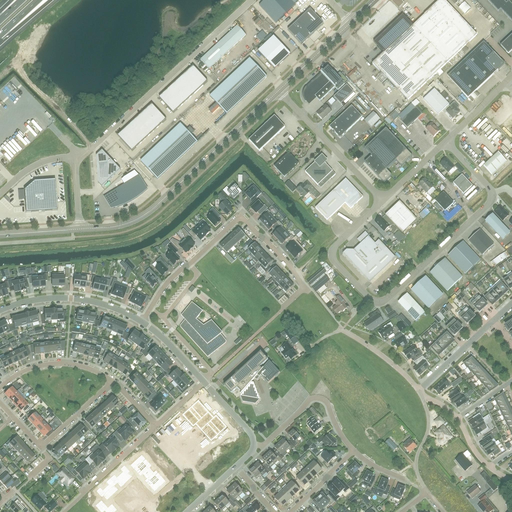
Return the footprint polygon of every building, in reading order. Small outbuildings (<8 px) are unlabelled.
[(265,0),(258,6),(275,24),(296,5),(294,4),(298,0),(265,0)] [(444,0),(440,0),(413,26),(448,62),(477,35),(444,0)] [(511,34),(501,45),(508,53),(511,49),(511,5),(509,1),(506,4),(502,0),(487,0),(490,3),(498,12),(501,9),(511,21),(511,34)] [(471,8),(465,2),(459,7),(465,14),(471,8)] [(310,8),(287,29),(301,44),(323,23),(310,8)] [(413,26),(403,15),(374,42),(384,53),(373,64),(407,100),(448,62),(413,26)] [(237,26),(200,59),(209,69),(245,35),(237,26)] [(274,36),(258,51),(274,69),(291,54),(274,36)] [(484,42),(447,76),(468,98),(472,102),(479,95),(476,91),(505,64),(484,42)] [(266,76),(250,59),(210,97),(226,114),(266,76)] [(193,66),(159,98),(173,113),(207,82),(193,66)] [(328,66),(321,73),(313,80),(311,82),(307,87),(306,86),(305,87),(305,88),(304,88),(304,89),(303,90),(303,91),(303,92),(303,93),(303,94),(303,95),(303,96),(303,97),(303,98),(304,99),(304,100),(305,100),(305,101),(306,101),(309,104),(316,97),(320,101),(335,87),(338,91),(345,84),(328,66)] [(30,95),(12,78),(4,86),(9,92),(11,90),(23,102),(30,95)] [(341,104),(353,92),(347,85),(334,97),(341,104)] [(434,89),(423,99),(438,114),(449,104),(442,97),(446,93),(445,91),(440,95),(434,89)] [(505,95),(486,109),(493,118),(498,114),(497,112),(501,110),(500,109),(506,105),(504,102),(508,99),(505,95)] [(451,107),(447,111),(453,118),(459,112),(456,109),(459,106),(454,101),(449,106),(451,107)] [(166,120),(152,104),(118,136),(132,151),(166,120)] [(323,120),(331,111),(325,105),(317,113),(323,120)] [(337,120),(329,127),(333,130),(335,132),(340,138),(347,131),(362,117),(352,106),(337,120)] [(402,120),(401,120),(408,128),(418,118),(422,114),(415,107),(405,117),(402,120)] [(390,114),(386,117),(395,127),(398,125),(393,120),(395,119),(390,114)] [(259,151),(285,127),(274,116),(249,140),(259,151)] [(433,136),(439,131),(432,123),(426,128),(433,136)] [(181,124),(141,162),(157,179),(197,141),(191,135),(194,132),(190,128),(187,131),(181,124)] [(372,156),(365,162),(384,183),(392,176),(386,170),(396,160),(401,166),(412,156),(386,128),(365,148),(372,156)] [(102,150),(96,156),(98,183),(102,187),(121,170),(102,150)] [(498,152),(483,166),(492,175),(506,161),(498,152)] [(284,177),(299,164),(289,153),(274,166),(284,177)] [(321,157),(305,172),(318,185),(329,175),(332,178),(335,174),(332,171),(333,171),(325,163),(327,161),(323,157),(322,158),(321,157)] [(448,172),(454,167),(446,158),(440,164),(448,172)] [(458,163),(455,166),(459,170),(457,171),(460,174),(464,170),(458,163)] [(124,184),(104,197),(109,204),(112,205),(112,204),(115,205),(115,206),(118,206),(124,204),(131,201),(136,197),(142,193),(147,189),(139,175),(135,171),(124,177),(122,180),(124,184)] [(463,194),(472,186),(462,175),(453,183),(463,194)] [(427,192),(433,187),(425,178),(419,184),(427,192)] [(346,179),(333,191),(315,208),(327,220),(345,203),(351,209),(363,197),(346,179)] [(55,180),(34,181),(24,190),(26,212),(57,210),(55,180)] [(302,184),(296,189),(300,194),(300,196),(301,196),(302,197),(302,196),(304,198),(310,193),(316,200),(321,196),(312,186),(308,181),(303,185),(302,184)] [(407,191),(410,188),(414,192),(418,188),(413,182),(405,189),(407,191)] [(235,184),(227,192),(232,196),(231,197),(234,199),(238,196),(237,195),(240,192),(237,189),(239,188),(235,184)] [(253,185),(250,188),(250,189),(245,194),(250,199),(254,195),(257,198),(261,193),(253,185)] [(467,198),(469,200),(482,188),(480,186),(467,198)] [(439,196),(435,200),(438,204),(441,207),(440,208),(442,210),(443,209),(445,211),(449,207),(453,203),(448,198),(443,192),(439,196)] [(219,206),(225,213),(225,215),(227,215),(227,216),(228,215),(230,215),(230,213),(233,211),(230,208),(231,206),(225,200),(227,198),(222,193),(218,197),(220,199),(219,200),(219,206)] [(267,208),(265,206),(263,207),(258,201),(256,203),(256,202),(253,205),(253,206),(251,208),(251,209),(253,212),(254,211),(256,214),(257,212),(260,215),(267,208)] [(381,217),(375,222),(384,231),(390,226),(394,225),(402,233),(417,219),(400,201),(385,215),(382,218),(381,217)] [(495,212),(503,221),(509,215),(500,207),(495,212)] [(211,215),(207,218),(215,227),(221,222),(216,217),(219,214),(213,208),(210,211),(210,213),(211,215)] [(270,212),(267,209),(262,215),(264,217),(260,221),(261,221),(260,222),(263,225),(264,225),(265,225),(273,217),(269,213),(270,212)] [(502,239),(510,232),(492,214),(485,221),(502,239)] [(278,222),(273,217),(265,225),(269,230),(273,227),(275,229),(281,223),(278,221),(278,222)] [(200,225),(198,228),(206,236),(210,232),(206,226),(208,224),(203,219),(199,223),(200,225)] [(283,226),(281,223),(275,229),(277,231),(273,235),(278,240),(287,231),(282,227),(283,226)] [(182,241),(191,250),(193,247),(195,245),(190,240),(192,238),(183,228),(181,230),(185,239),(182,241)] [(206,236),(198,228),(195,230),(193,228),(189,233),(193,238),(196,235),(201,240),(206,236)] [(235,232),(241,239),(245,236),(238,228),(235,232)] [(494,245),(480,230),(469,240),(482,255),(494,245)] [(291,236),(287,231),(278,240),(278,241),(281,244),(281,243),(282,244),(286,241),(288,243),(289,243),(294,238),(292,235),(291,236)] [(399,231),(393,236),(399,242),(405,236),(404,235),(402,234),(399,231)] [(235,232),(231,235),(238,243),(241,239),(235,232)] [(346,250),(343,253),(370,282),(396,258),(379,240),(375,244),(369,237),(369,236),(365,232),(359,238),(359,241),(361,243),(354,250),(353,250),(347,250),(346,250)] [(227,239),(234,246),(238,243),(231,235),(227,239)] [(300,245),(294,238),(289,243),(291,245),(286,249),(291,254),(300,245)] [(191,250),(182,241),(180,243),(172,239),(170,241),(179,250),(181,248),(186,253),(188,251),(188,252),(191,250)] [(223,242),(230,250),(234,246),(227,239),(223,242)] [(223,242),(220,246),(226,253),(230,250),(223,242)] [(465,274),(480,260),(463,242),(448,256),(465,274)] [(255,243),(248,250),(251,254),(259,247),(255,243)] [(172,251),(166,257),(171,262),(170,263),(172,266),(173,265),(174,265),(180,260),(174,254),(175,254),(178,252),(171,244),(168,247),(172,251)] [(307,252),(300,245),(291,254),(295,258),(300,254),(302,257),(307,252)] [(251,254),(255,257),(262,251),(259,247),(251,254)] [(255,257),(253,259),(256,263),(258,261),(266,254),(262,251),(255,257)] [(269,258),(266,254),(258,261),(262,265),(260,266),(260,267),(269,258)] [(168,271),(163,266),(166,263),(160,257),(156,262),(158,264),(158,266),(155,268),(163,276),(168,271)] [(269,258),(260,267),(266,273),(270,268),(268,266),(273,262),(269,258)] [(447,291),(462,277),(445,259),(430,273),(447,291)] [(323,268),(326,272),(330,268),(326,263),(322,266),(323,268)] [(276,267),(269,274),(272,278),(271,279),(280,271),(276,267)] [(149,268),(144,272),(148,276),(144,280),(151,288),(157,282),(152,277),(155,274),(149,268)] [(316,292),(329,280),(325,276),(318,282),(317,280),(326,272),(323,268),(307,282),(316,292)] [(280,271),(271,279),(274,283),(283,275),(280,271)] [(45,287),(44,281),(47,281),(46,274),(41,274),(41,277),(38,277),(39,288),(45,287)] [(80,277),(79,288),(85,288),(86,281),(89,281),(90,275),(80,274),(80,277)] [(30,276),(28,276),(29,279),(29,283),(31,283),(32,282),(33,285),(33,288),(36,288),(39,288),(38,277),(35,278),(32,278),(32,277),(32,275),(30,276)] [(283,275),(274,283),(276,282),(279,285),(278,286),(279,286),(287,278),(283,275)] [(26,290),(25,284),(28,283),(26,276),(20,278),(21,280),(18,281),(20,291),(26,290)] [(92,276),(91,282),(94,282),(92,290),(98,291),(101,279),(95,278),(96,277),(92,276)] [(426,277),(411,290),(428,309),(443,295),(426,277)] [(511,287),(511,283),(508,277),(503,280),(509,289),(511,287)] [(9,288),(13,287),(15,293),(20,291),(18,281),(15,282),(14,278),(7,280),(9,288)] [(101,279),(98,291),(104,292),(106,285),(109,286),(110,280),(101,278),(101,279)] [(113,278),(110,287),(113,288),(111,294),(116,296),(116,297),(117,297),(121,284),(116,282),(117,279),(113,278)] [(290,282),(287,278),(279,286),(282,290),(290,282)] [(4,285),(0,286),(0,290),(2,297),(8,295),(6,289),(9,288),(6,281),(3,283),(4,285)] [(282,290),(283,289),(286,293),(294,286),(290,282),(282,290)] [(501,283),(496,286),(504,294),(508,290),(501,283)] [(121,284),(117,297),(123,299),(125,292),(128,293),(130,288),(121,284)] [(496,286),(493,290),(500,298),(504,294),(496,286)] [(132,295),(129,302),(134,304),(134,305),(135,305),(140,294),(141,293),(132,289),(130,294),(132,295)] [(500,298),(493,290),(489,294),(496,302),(500,298)] [(140,294),(135,305),(140,307),(143,301),(146,303),(149,297),(146,296),(145,297),(140,294)] [(398,302),(415,321),(424,312),(407,294),(398,302)] [(496,302),(489,294),(484,298),(492,305),(496,302)] [(339,296),(336,299),(338,302),(335,304),(336,305),(333,308),(337,314),(341,311),(342,312),(347,308),(344,304),(346,303),(339,296)] [(475,300),(483,309),(483,308),(484,309),(487,305),(479,296),(475,300)] [(483,309),(475,300),(471,304),(479,313),(483,309)] [(181,328),(206,356),(207,355),(213,349),(215,348),(217,350),(225,343),(226,343),(226,342),(226,341),(219,332),(220,331),(221,331),(212,320),(211,321),(204,325),(196,319),(202,312),(203,311),(192,302),(184,312),(184,313),(184,314),(184,315),(187,318),(186,319),(185,319),(181,325),(180,326),(180,327),(181,327),(181,328)] [(393,311),(389,306),(385,309),(388,314),(393,311)] [(462,312),(470,320),(471,320),(475,317),(466,308),(462,312)] [(66,322),(66,316),(63,315),(62,309),(56,310),(57,320),(60,320),(60,323),(66,322)] [(50,310),(44,310),(45,316),(41,316),(42,324),(48,324),(48,321),(51,321),(50,310)] [(365,327),(367,329),(368,328),(369,331),(383,322),(379,316),(381,315),(378,310),(369,316),(371,319),(364,324),(366,326),(365,327)] [(38,322),(35,312),(30,313),(32,323),(38,322)] [(389,320),(397,315),(394,312),(387,317),(389,320)] [(470,320),(462,312),(458,315),(467,324),(470,321),(470,320)] [(27,325),(32,323),(30,313),(24,315),(27,325)] [(96,314),(90,313),(88,323),(94,324),(93,326),(96,327),(99,320),(95,319),(96,314)] [(21,326),(27,325),(24,315),(18,316),(21,326)] [(12,318),(14,323),(10,324),(13,331),(19,330),(18,327),(21,326),(18,316),(12,318)] [(104,317),(102,322),(99,320),(96,327),(102,329),(103,328),(106,329),(110,319),(104,317)] [(106,329),(111,331),(115,322),(110,319),(106,329)] [(454,319),(450,323),(458,332),(459,332),(462,328),(454,319)] [(4,321),(0,322),(0,326),(3,333),(6,332),(7,334),(13,331),(10,325),(7,326),(4,321)] [(111,331),(117,334),(121,324),(115,322),(111,331)] [(403,322),(398,325),(402,331),(407,328),(403,322)] [(379,332),(383,339),(393,332),(390,327),(392,325),(390,323),(383,328),(384,329),(379,332)] [(458,332),(450,323),(446,327),(454,336),(458,333),(458,332)] [(126,326),(121,324),(117,334),(122,336),(121,338),(124,339),(126,336),(128,333),(124,331),(126,326)] [(295,337),(289,329),(285,332),(290,340),(295,337)] [(134,331),(131,335),(128,333),(126,336),(124,339),(127,341),(128,339),(133,343),(136,339),(139,334),(134,331)] [(443,337),(450,344),(454,341),(447,333),(445,331),(441,334),(443,336),(443,337)] [(403,336),(402,335),(400,333),(395,336),(397,338),(397,339),(397,340),(394,342),(398,349),(407,344),(406,342),(407,342),(407,341),(405,338),(404,338),(403,338),(402,337),(403,336)] [(133,343),(138,346),(139,344),(144,338),(139,334),(136,339),(133,343)] [(443,337),(439,340),(446,348),(450,344),(443,337)] [(149,341),(144,338),(139,344),(138,346),(143,350),(141,353),(143,354),(143,355),(145,352),(149,348),(148,348),(145,346),(149,341)] [(446,348),(439,340),(435,344),(442,352),(446,348)] [(65,341),(54,342),(55,352),(60,351),(60,348),(64,347),(65,341)] [(282,347),(279,349),(281,352),(286,358),(288,356),(291,359),(297,355),(288,343),(282,347)] [(442,352),(435,344),(431,348),(438,356),(442,352)] [(145,352),(143,355),(145,357),(148,354),(152,359),(159,351),(155,347),(151,351),(149,348),(145,352)] [(413,347),(404,353),(405,354),(404,355),(405,356),(406,356),(409,360),(415,355),(417,358),(422,354),(419,349),(417,351),(413,347)] [(23,359),(27,357),(23,348),(18,350),(23,359)] [(23,359),(18,350),(14,352),(18,361),(23,359)] [(152,359),(156,363),(164,356),(159,351),(152,359)] [(14,363),(18,361),(14,352),(9,355),(14,363)] [(261,352),(224,385),(232,393),(237,388),(241,393),(242,393),(240,396),(243,402),(255,405),(260,399),(254,383),(253,383),(252,383),(252,382),(251,383),(251,382),(255,378),(257,380),(261,375),(268,383),(280,373),(261,352)] [(103,361),(108,364),(113,356),(109,353),(103,361)] [(14,363),(9,355),(5,357),(9,366),(14,363)] [(108,364),(112,367),(117,359),(113,356),(108,364)] [(156,363),(160,367),(168,360),(164,356),(156,363)] [(419,375),(428,367),(425,363),(427,361),(422,356),(417,360),(419,364),(414,369),(417,372),(416,373),(418,375),(419,374),(419,375)] [(0,359),(4,368),(9,366),(5,357),(0,359)] [(467,368),(476,362),(474,360),(473,361),(471,358),(463,364),(464,364),(467,368)] [(112,367),(116,370),(122,362),(117,359),(112,367)] [(123,360),(122,362),(116,370),(120,373),(127,362),(123,360)] [(160,367),(164,372),(163,373),(165,375),(170,371),(168,368),(172,364),(168,360),(160,367)] [(127,362),(120,373),(125,376),(127,372),(129,374),(132,370),(130,368),(130,367),(126,365),(127,363),(127,362)] [(476,362),(467,368),(468,368),(471,372),(479,366),(478,364),(477,365),(475,363),(476,362)] [(479,366),(471,372),(474,376),(483,370),(481,368),(480,368),(479,367),(479,366)] [(167,378),(169,377),(173,381),(181,374),(177,370),(173,373),(170,371),(165,375),(167,378)] [(483,370),(474,376),(475,376),(478,380),(487,374),(485,372),(484,372),(483,371),(483,370)] [(136,373),(129,380),(133,384),(142,375),(140,377),(136,373)] [(173,381),(177,385),(185,378),(181,374),(173,381)] [(487,374),(478,380),(479,380),(482,384),(491,378),(489,376),(488,376),(486,375),(487,374)] [(133,384),(136,387),(145,379),(142,375),(133,384)] [(189,383),(185,378),(177,385),(179,388),(178,389),(180,391),(182,394),(187,389),(184,387),(189,383)] [(491,378),(482,384),(483,384),(485,388),(494,382),(493,380),(491,380),(490,379),(491,378)] [(136,387),(140,391),(147,384),(144,381),(145,379),(136,387)] [(434,389),(439,394),(445,389),(445,390),(451,386),(445,379),(444,380),(443,380),(434,389)] [(494,382),(485,388),(486,388),(489,392),(498,387),(498,386),(496,384),(495,384),(494,383),(494,382)] [(140,391),(143,395),(151,388),(147,384),(140,391)] [(12,387),(5,394),(9,398),(16,392),(12,387)] [(451,396),(449,397),(453,403),(454,402),(461,397),(458,394),(461,392),(458,387),(453,391),(455,393),(451,396)] [(143,395),(147,399),(154,392),(151,388),(143,395)] [(35,393),(33,391),(30,395),(28,396),(31,400),(36,395),(35,393)] [(16,392),(9,398),(13,403),(20,396),(16,392)] [(154,402),(150,406),(155,412),(163,404),(167,401),(164,398),(159,393),(152,400),(154,402)] [(461,397),(454,402),(457,407),(463,403),(465,406),(470,402),(467,398),(465,394),(462,396),(461,397)] [(497,405),(506,399),(505,399),(504,397),(505,396),(503,394),(494,400),(497,404),(497,405)] [(20,396),(13,403),(17,407),(24,400),(20,396)] [(111,396),(108,400),(114,407),(118,403),(111,396)] [(506,399),(497,405),(500,409),(499,410),(508,404),(507,404),(506,402),(507,401),(506,399)] [(28,404),(24,400),(17,407),(21,411),(22,410),(24,412),(29,407),(27,405),(28,404)] [(108,400),(104,403),(110,410),(114,407),(108,400)] [(197,400),(182,415),(193,426),(195,424),(211,441),(226,426),(216,415),(213,417),(197,400)] [(104,403),(100,407),(107,414),(110,410),(104,403)] [(508,404),(499,410),(502,414),(501,415),(510,409),(508,407),(510,406),(508,404)] [(100,407),(96,410),(103,417),(107,414),(100,407)] [(309,410),(314,416),(318,413),(312,407),(309,410)] [(511,411),(510,409),(501,415),(504,419),(504,420),(511,414),(511,413),(511,412),(511,411)] [(96,410),(92,414),(99,421),(103,417),(96,410)] [(28,419),(32,424),(39,417),(35,413),(34,414),(32,412),(28,416),(30,418),(28,419)] [(473,429),(483,422),(481,420),(483,418),(479,413),(472,418),(474,420),(470,423),(473,429)] [(92,414),(89,417),(95,424),(99,421),(92,414)] [(130,418),(127,420),(130,424),(133,427),(134,426),(135,425),(136,425),(138,426),(139,428),(142,425),(145,423),(141,418),(137,414),(135,415),(134,417),(133,416),(130,418)] [(39,417),(32,424),(36,428),(43,421),(39,417)] [(89,417),(85,421),(91,428),(95,424),(89,417)] [(322,428),(314,418),(313,419),(311,417),(309,419),(311,421),(307,424),(315,433),(322,428)] [(43,421),(36,428),(40,432),(47,425),(43,421)] [(121,429),(129,437),(133,433),(129,429),(132,426),(127,421),(124,424),(125,426),(121,429)] [(483,423),(483,422),(473,429),(476,435),(481,432),(483,434),(481,435),(482,435),(489,430),(486,424),(484,426),(482,423),(483,423)] [(51,430),(47,425),(40,432),(44,436),(45,435),(47,437),(53,432),(51,430)] [(87,432),(80,425),(76,429),(83,436),(87,432)] [(435,433),(438,436),(440,438),(439,439),(439,440),(439,441),(439,442),(440,443),(441,443),(442,444),(443,443),(451,436),(443,426),(435,433)] [(83,436),(76,429),(72,432),(79,439),(83,436)] [(113,434),(118,439),(120,437),(125,441),(129,437),(121,429),(118,433),(116,431),(113,434)] [(294,431),(293,430),(289,434),(293,439),(291,441),(295,446),(300,442),(297,440),(300,437),(297,434),(299,432),(299,433),(299,432),(296,429),(294,431)] [(79,439),(72,432),(68,436),(75,443),(79,439)] [(108,438),(110,440),(107,442),(115,450),(119,446),(115,442),(117,439),(113,434),(108,438)] [(484,450),(493,444),(492,444),(490,441),(494,439),(491,434),(484,439),(485,441),(485,442),(480,445),(484,450)] [(322,442),(325,446),(327,446),(328,445),(330,446),(331,445),(332,446),(333,446),(334,446),(336,444),(335,444),(336,443),(335,442),(336,441),(333,439),(329,435),(325,438),(323,436),(317,441),(319,444),(322,442)] [(75,443),(68,436),(65,439),(71,446),(75,443)] [(10,439),(7,441),(10,444),(12,446),(13,448),(17,444),(21,441),(19,439),(17,437),(14,440),(13,438),(12,437),(10,439)] [(71,446),(65,439),(61,442),(68,450),(71,446)] [(280,442),(279,444),(285,451),(286,452),(289,449),(290,451),(295,447),(290,442),(288,444),(283,439),(280,442)] [(397,448),(389,439),(384,443),(393,452),(397,448)] [(405,446),(404,447),(409,453),(416,446),(409,439),(403,444),(405,446)] [(24,445),(21,441),(13,448),(17,451),(24,445)] [(68,450),(61,442),(57,446),(64,453),(68,450)] [(111,454),(115,450),(107,442),(104,446),(102,444),(99,447),(104,452),(107,449),(111,454)] [(285,451),(279,444),(275,447),(280,453),(278,455),(282,459),(284,457),(281,454),(285,451)] [(495,446),(493,444),(484,450),(485,450),(488,455),(492,452),(493,452),(496,455),(500,452),(496,446),(495,446)] [(27,448),(24,445),(17,451),(20,455),(27,448)] [(55,451),(52,453),(56,456),(58,459),(60,457),(62,455),(64,453),(61,449),(57,446),(55,448),(53,449),(55,451)] [(104,452),(99,447),(92,453),(93,455),(101,463),(105,459),(101,455),(104,452)] [(31,452),(27,448),(20,455),(24,459),(31,452)] [(270,451),(266,455),(274,464),(275,464),(278,461),(279,462),(282,459),(278,455),(276,457),(270,451)] [(35,456),(31,452),(24,459),(27,463),(35,456)] [(321,457),(319,455),(317,457),(322,462),(324,460),(328,464),(332,459),(333,460),(336,457),(335,457),(335,456),(332,452),(329,455),(326,452),(321,457)] [(97,467),(101,463),(93,455),(92,453),(85,460),(90,465),(93,462),(97,467)] [(463,453),(456,459),(465,471),(473,464),(463,453)] [(145,480),(155,491),(166,481),(156,470),(154,472),(150,468),(152,466),(142,455),(131,465),(141,476),(143,474),(147,478),(145,480)] [(274,464),(266,455),(262,459),(267,464),(265,466),(270,472),(271,472),(273,470),(270,467),(274,464)] [(90,465),(85,460),(83,457),(80,460),(84,464),(80,468),(87,475),(91,472),(87,467),(90,465)] [(68,458),(63,462),(66,466),(71,462),(68,458)] [(310,466),(317,474),(322,469),(314,462),(310,466)] [(258,463),(254,467),(260,474),(261,474),(262,472),(265,474),(266,473),(267,474),(270,472),(265,466),(262,468),(258,463)] [(360,468),(355,463),(348,470),(349,471),(347,473),(353,480),(355,478),(358,474),(356,472),(360,468)] [(124,465),(120,469),(123,471),(120,474),(126,482),(132,477),(128,473),(130,471),(124,465)] [(83,479),(87,475),(80,468),(78,466),(71,472),(76,477),(79,475),(83,479)] [(310,466),(305,470),(313,478),(317,474),(310,466)] [(64,468),(63,467),(57,472),(61,476),(60,477),(64,481),(65,480),(69,484),(74,479),(68,472),(68,471),(65,468),(64,468)] [(260,474),(254,467),(252,468),(252,467),(249,470),(257,479),(261,475),(261,474),(260,474)] [(6,469),(0,474),(2,476),(0,478),(0,481),(3,484),(12,476),(12,475),(11,477),(8,475),(10,473),(6,469)] [(305,470),(301,474),(308,482),(313,478),(305,470)] [(373,475),(367,471),(362,480),(364,481),(363,484),(370,488),(374,481),(371,480),(373,475)] [(110,478),(116,484),(117,483),(121,487),(126,482),(120,474),(116,477),(114,474),(110,478)] [(308,482),(301,474),(296,478),(304,486),(308,482)] [(15,487),(19,483),(12,476),(3,484),(7,489),(10,487),(12,489),(14,487),(15,487)] [(110,478),(106,482),(109,484),(106,487),(112,495),(118,489),(114,485),(116,484),(110,478)] [(357,481),(355,478),(353,480),(347,484),(350,487),(357,481)] [(378,488),(376,487),(373,494),(376,495),(377,491),(387,495),(390,488),(387,486),(389,481),(382,479),(378,488)] [(334,482),(332,484),(340,493),(343,490),(345,492),(349,488),(344,483),(342,485),(337,480),(336,480),(335,480),(334,481),(334,482)] [(491,480),(486,483),(490,487),(494,491),(498,488),(491,480)] [(288,486),(295,494),(300,490),(292,482),(288,486)] [(231,488),(238,496),(243,492),(235,483),(232,486),(231,488)] [(340,493),(332,484),(330,486),(329,486),(328,487),(328,488),(327,489),(332,494),(330,496),(335,501),(340,497),(338,495),(340,493)] [(401,497),(405,488),(398,485),(396,490),(393,489),(390,496),(400,500),(401,497)] [(295,494),(288,486),(283,490),(291,498),(295,494)] [(475,486),(467,493),(472,499),(480,492),(475,486)] [(102,490),(100,487),(96,491),(102,497),(103,496),(107,500),(112,495),(106,487),(102,490)] [(238,496),(231,488),(227,491),(234,500),(238,496)] [(291,498),(283,490),(279,494),(286,502),(291,498)] [(488,491),(478,499),(481,503),(487,498),(486,497),(487,497),(491,494),(488,491)] [(286,502),(279,494),(275,498),(282,506),(286,502)] [(318,497),(318,498),(326,507),(328,505),(330,506),(334,502),(329,496),(327,498),(326,498),(322,494),(321,494),(320,494),(318,496),(318,497)] [(44,506),(48,511),(50,511),(57,506),(52,501),(47,506),(46,504),(37,495),(31,501),(40,510),(44,506)] [(355,495),(348,501),(351,505),(358,498),(355,495)] [(370,502),(365,495),(362,497),(366,504),(370,502)] [(223,496),(219,499),(226,507),(227,508),(231,505),(233,507),(235,505),(229,499),(227,501),(223,496)] [(326,507),(318,498),(317,498),(316,498),(314,500),(314,501),(313,502),(317,506),(317,507),(315,508),(318,511),(323,511),(325,510),(324,509),(326,507)] [(226,507),(219,499),(214,503),(222,511),(226,507)] [(15,503),(10,508),(14,511),(18,511),(21,510),(23,511),(26,511),(28,511),(17,500),(14,502),(15,503)] [(490,511),(493,510),(485,500),(478,506),(482,511),(484,509),(485,511),(490,511)] [(103,511),(104,511),(107,508),(100,501),(94,506),(99,511),(103,511)] [(242,507),(237,501),(234,503),(240,509),(242,507)] [(255,511),(260,509),(259,507),(256,504),(255,503),(246,511),(255,511)]
